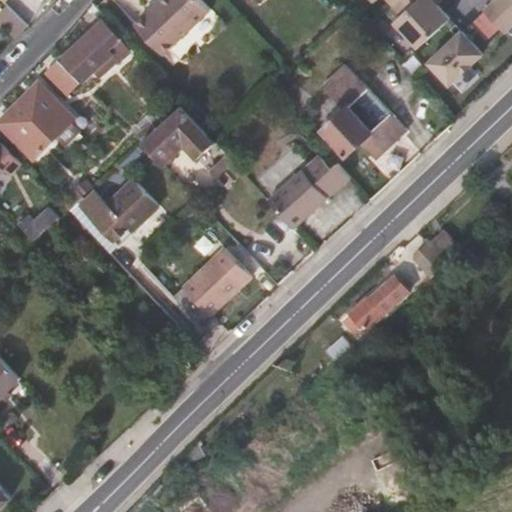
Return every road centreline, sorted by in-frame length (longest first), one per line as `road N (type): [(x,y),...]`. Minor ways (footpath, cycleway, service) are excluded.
road 1 (secondary): [(89,511),(511,106)]
road 2 (residential): [(0,91),(93,0)]
